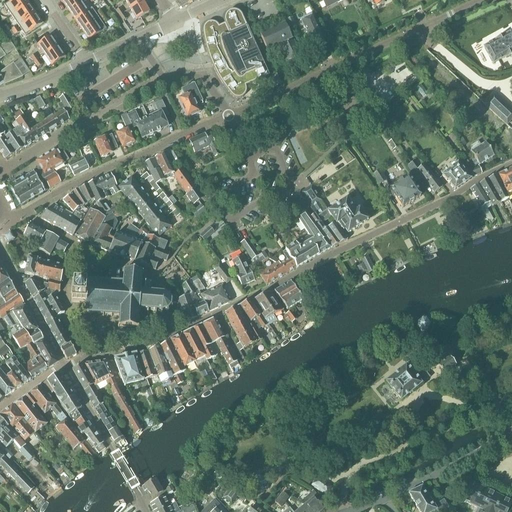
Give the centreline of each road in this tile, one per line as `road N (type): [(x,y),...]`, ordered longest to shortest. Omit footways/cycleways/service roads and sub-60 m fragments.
road 1 (residential): [(511,163),(146,348),(64,366)]
road 2 (residential): [(228,115),(482,0)]
road 3 (residential): [(0,211),(22,213),(228,115)]
road 4 (residential): [(144,511),(64,366)]
road 5 (unclassified): [(383,497),(511,433)]
road 6 (residential): [(64,366),(0,252)]
